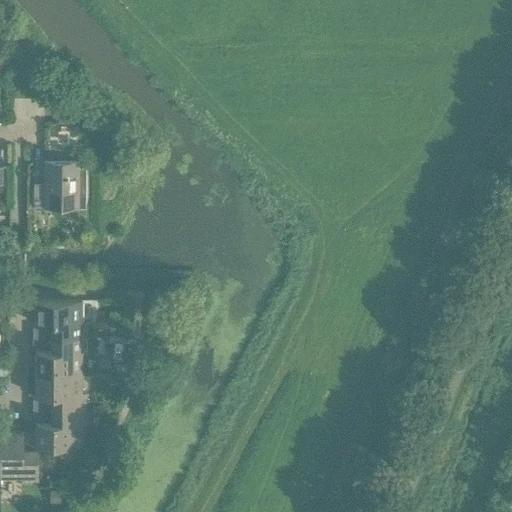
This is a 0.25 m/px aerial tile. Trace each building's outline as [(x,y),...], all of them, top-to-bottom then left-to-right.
[(78,206),(78,190),(86,190),(86,166),(78,166),(78,160),(46,160),(46,182),(34,182),(34,207),(46,207),(46,206),(78,206)] [(52,336),(88,336),(88,321),(82,321),(82,299),(36,299),(36,323),(52,323),(52,336)] [(127,320),(116,320),(117,332),(128,331),(127,320)] [(36,349),(36,372),(82,372),(82,352),(87,352),(88,336),(52,336),(52,349),(36,349)] [(53,395),(52,408),(87,408),(87,393),(82,393),(82,372),(36,372),(36,395),(53,395)] [(87,408),(52,408),(52,422),(36,422),(36,425),(36,445),(82,445),(82,424),(87,424),(87,408)] [(0,432),(0,477),(22,477),(22,482),(39,482),(39,448),(24,448),(24,432),(0,432)] [(61,489),(50,489),(50,502),(61,502),(61,489)]
